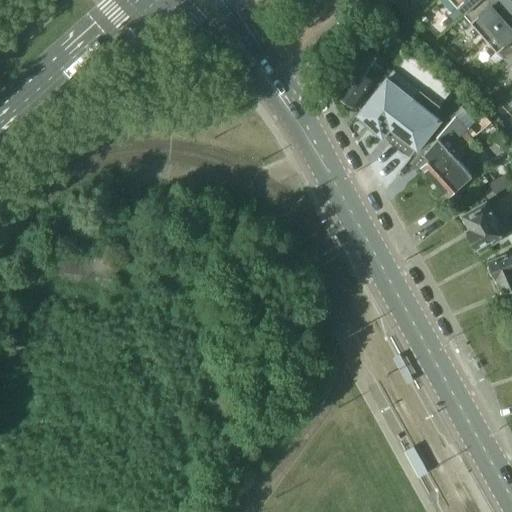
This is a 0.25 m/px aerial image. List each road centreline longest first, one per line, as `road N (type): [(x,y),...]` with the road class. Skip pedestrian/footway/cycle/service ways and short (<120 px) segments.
road 1 (tertiary): [(511,507),(316,155),(204,0)]
road 2 (secondary): [(0,115),(130,0)]
